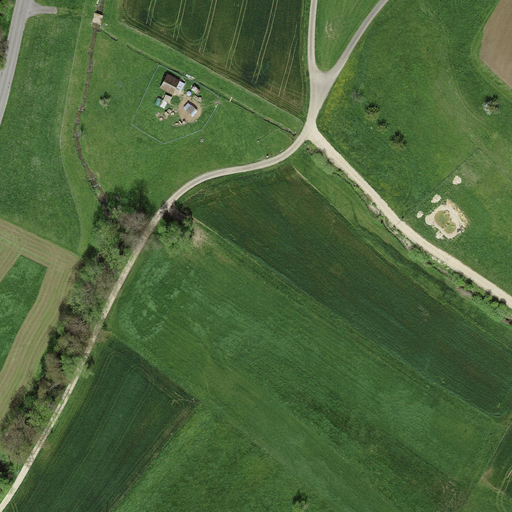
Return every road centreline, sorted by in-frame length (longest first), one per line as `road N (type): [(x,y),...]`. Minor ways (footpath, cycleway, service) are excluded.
road 1 (track): [(317,100),(290,148),(197,180),(146,229),(68,392),(0,508)]
road 2 (track): [(384,0),(317,100)]
